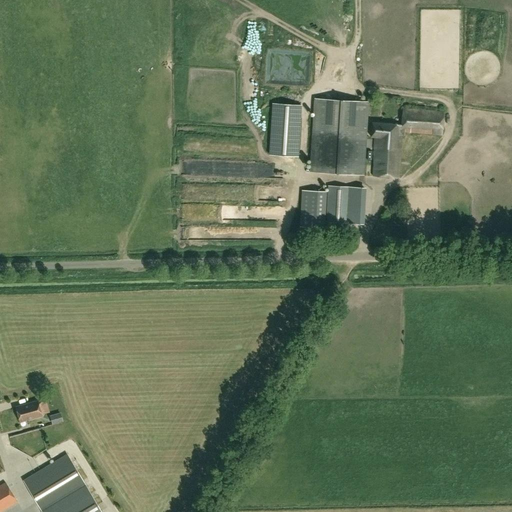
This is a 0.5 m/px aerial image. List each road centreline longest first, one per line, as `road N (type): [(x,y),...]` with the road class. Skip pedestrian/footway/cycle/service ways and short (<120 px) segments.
road 1 (unclassified): [(511,252),(0,269)]
road 2 (track): [(207,511),(354,256)]
